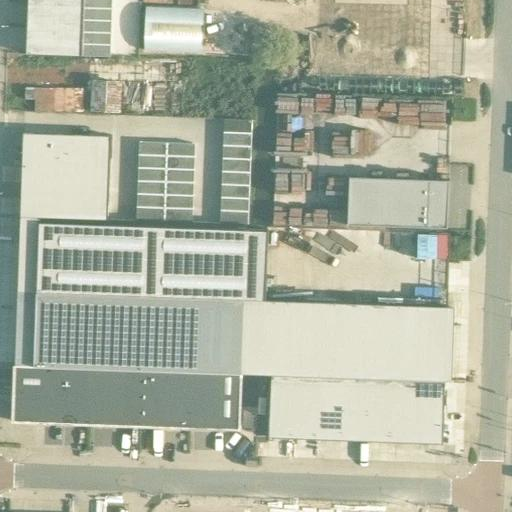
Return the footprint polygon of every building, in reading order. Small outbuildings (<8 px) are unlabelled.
[(28,4),(27,29),(83,30),(83,18),(84,6),(28,4)] [(84,6),(83,18),(111,19),(112,7),(84,6)] [(83,18),(83,30),(111,31),(111,19),(83,18)] [(27,29),(26,53),(82,55),(83,43),(83,30),(27,29)] [(83,30),(83,43),(111,43),(111,31),(83,30)] [(83,43),(82,55),(110,56),(111,43),(83,43)] [(224,119),(224,132),(251,133),(252,120),(224,119)] [(224,132),(223,145),(251,146),(251,133),(224,132)] [(24,133),(21,216),(108,219),(110,137),(24,133)] [(138,141),(138,154),(166,154),(166,141),(138,141)] [(166,141),(166,154),(194,155),(195,142),(166,141)] [(223,145),(223,158),(250,159),(251,146),(223,145)] [(139,154),(138,167),(166,168),(166,155),(139,154)] [(166,155),(166,168),(194,169),(194,156),(166,155)] [(223,158),(222,171),(250,172),(250,159),(223,158)] [(138,167),(138,180),(165,181),(166,168),(138,167)] [(166,168),(165,181),(193,182),(194,169),(166,168)] [(222,171),(222,184),(250,185),(250,172),(222,171)] [(349,177),(348,222),(447,225),(448,180),(350,177),(349,177)] [(138,180),(137,193),(165,194),(165,181),(138,180)] [(165,181),(165,194),(193,195),(193,182),(165,181)] [(222,184),(221,197),(249,198),(250,185),(222,184)] [(137,193),(137,206),(164,207),(165,194),(137,193)] [(165,194),(164,207),(192,208),(193,195),(165,194)] [(221,197),(221,210),(249,211),(249,198),(221,197)] [(137,206),(136,219),(164,220),(164,207),(137,206)] [(164,207),(164,220),(192,221),(192,208),(164,207)] [(221,210),(220,223),(248,224),(249,211),(221,210)] [(18,291),(15,365),(65,367),(91,368),(116,369),(141,370),(166,370),(191,371),(216,372),(242,373),(243,373),(272,374),(296,375),(321,376),(346,376),(370,377),(395,378),(420,379),(445,380),(452,380),(455,306),(344,302),(265,299),(267,231),(248,230),(248,224),(220,223),(192,222),(192,221),(164,220),(136,219),(136,220),(108,219),(21,216),(18,291)] [(15,365),(14,393),(64,395),(65,367),(15,365)] [(64,395),(63,423),(89,424),(91,368),(65,367),(64,395)] [(114,425),(116,369),(91,368),(89,424),(114,425)] [(139,426),(141,370),(116,369),(114,425),(139,426)] [(164,427),(166,370),(141,370),(139,426),(164,427)] [(189,428),(191,371),(166,370),(164,427),(189,428)] [(214,429),(216,372),(191,371),(189,428),(214,429)] [(240,429),(242,373),(216,372),(214,429),(240,429)] [(272,374),(269,437),(294,438),(296,375),(272,374)] [(296,375),(294,438),(319,439),(321,376),(296,375)] [(321,376),(319,439),(331,439),(344,440),(346,376),(321,376)] [(346,376),(344,440),(368,440),(370,377),(346,376)] [(370,377),(368,440),(392,441),(395,378),(370,377)] [(395,378),(392,441),(418,442),(420,379),(395,378)] [(420,379),(418,442),(443,443),(445,380),(420,379)] [(14,393),(13,421),(60,423),(63,423),(64,395),(14,393)]
